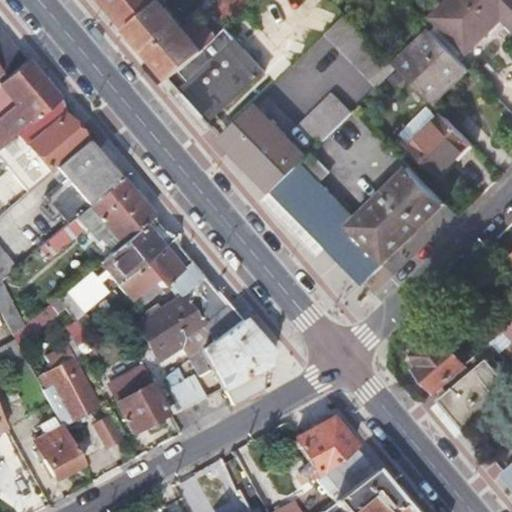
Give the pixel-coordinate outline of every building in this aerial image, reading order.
[(101,0),(126,28),(159,0),(101,0)] [(204,49),(161,0),(159,0),(126,28),(144,51),(159,68),(169,80),(204,49)] [(348,0),(332,0),(340,8),(348,0)] [(511,0),(449,0),(433,16),(464,50),(502,13),(511,23),(511,0)] [(326,32),(379,86),(398,68),(394,63),(345,13),(326,32)] [(204,49),(169,80),(207,123),(267,69),(229,26),(204,49)] [(0,82),(26,59),(8,39),(0,28),(0,82)] [(429,28),(394,63),(398,68),(407,77),(427,97),(445,80),(452,87),(469,69),(429,28)] [(0,82),(0,89),(12,104),(42,78),(26,59),(0,82)] [(398,85),(407,77),(398,68),(379,86),(371,94),(377,100),(395,82),(398,85)] [(0,114),(0,147),(14,135),(59,97),(42,78),(12,104),(0,114)] [(300,125),(320,145),(354,111),(334,91),(300,125)] [(61,110),(59,97),(14,135),(21,142),(61,110)] [(308,154),(256,100),(220,136),(272,189),(308,154)] [(21,142),(48,174),(56,167),(50,159),(83,132),(79,127),(61,110),(21,142)] [(443,175),(473,144),(443,112),(437,118),(429,111),(405,136),(443,175)] [(44,194),(68,223),(75,217),(121,177),(117,172),(83,132),(50,159),(56,167),(48,174),(57,184),(44,194)] [(327,245),(350,222),(345,217),(352,209),(322,180),(329,173),(308,154),(272,189),(327,245)] [(350,222),(387,260),(447,203),(405,160),(352,209),(345,217),(350,222)] [(0,198),(7,208),(28,192),(9,168),(0,175),(0,198)] [(89,247),(99,260),(153,215),(121,177),(75,217),(96,242),(89,247)] [(96,262),(115,285),(178,232),(167,232),(153,215),(99,260),(96,262)] [(363,282),(387,260),(350,222),(327,245),(363,282)] [(115,285),(128,299),(153,279),(157,285),(190,259),(176,244),(178,232),(115,285)] [(0,280),(16,267),(0,248),(0,280)] [(203,275),(190,259),(157,285),(165,294),(172,288),(177,295),(181,292),(203,275)] [(92,271),(67,290),(83,311),(108,292),(92,271)] [(203,275),(181,292),(193,306),(215,289),(203,275)] [(240,317),(215,289),(193,306),(216,337),(240,317)] [(177,295),(132,329),(159,364),(181,350),(188,360),(200,350),(216,337),(193,306),(181,292),(177,295)] [(59,309),(51,300),(12,333),(15,339),(18,345),(59,309)] [(97,328),(84,311),(73,321),(87,338),(97,328)] [(416,368),(436,391),(469,362),(453,344),(468,331),(451,312),(417,341),(420,345),(414,350),(414,361),(418,366),(416,368)] [(267,349),(240,317),(216,337),(200,350),(235,404),(265,388),(267,349)] [(0,358),(1,363),(21,351),(18,345),(15,339),(0,346),(0,358)] [(207,367),(198,352),(188,360),(197,374),(207,367)] [(442,399),(469,429),(511,385),(511,384),(487,358),(442,399)] [(40,376),(47,391),(51,389),(69,420),(97,405),(71,359),(40,376)] [(193,373),(158,392),(171,415),(205,397),(193,373)] [(132,435),(168,415),(150,383),(113,403),(132,435)] [(108,412),(91,423),(107,449),(124,438),(108,412)] [(310,475),(352,443),(326,414),(289,431),(310,475)] [(56,478),(85,464),(58,416),(46,422),(52,434),(35,442),(56,478)] [(77,440),(88,459),(104,449),(93,430),(77,440)] [(315,481),(333,499),(372,468),(352,443),(310,475),(315,481)] [(285,462),(249,482),(265,511),(316,511),(333,499),(315,481),(300,491),(285,462)] [(409,511),(372,468),(333,499),(316,511),(409,511)]
